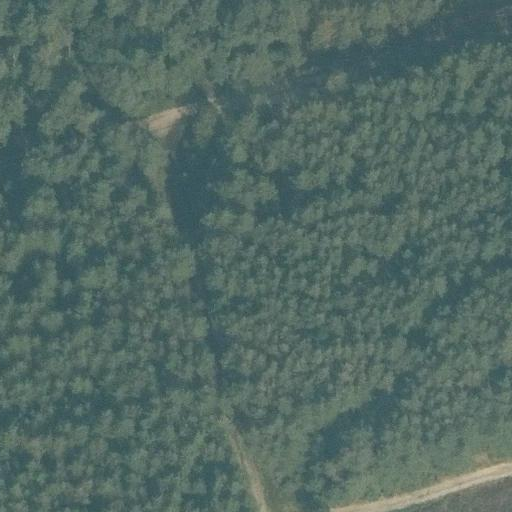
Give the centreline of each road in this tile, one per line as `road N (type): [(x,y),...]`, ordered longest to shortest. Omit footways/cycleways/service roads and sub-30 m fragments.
road 1 (track): [(511,31),(0,165)]
road 2 (track): [(147,127),(258,511)]
road 3 (track): [(338,511),(511,461)]
